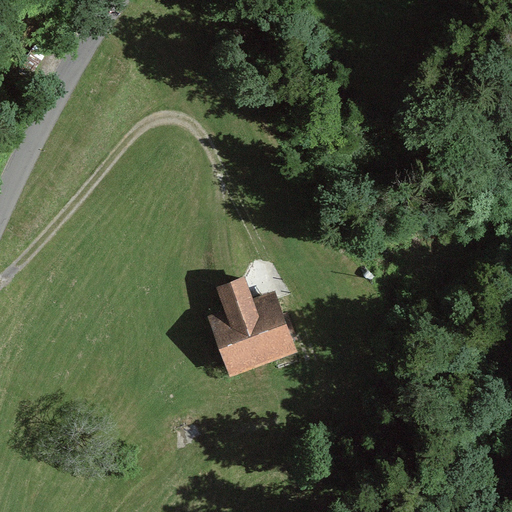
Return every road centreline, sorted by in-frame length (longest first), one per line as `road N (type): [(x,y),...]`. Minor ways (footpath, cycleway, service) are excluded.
road 1 (track): [(117,511),(213,438),(308,396),(321,378),(325,346),(290,302),(201,136),(178,120),(144,127),(121,148),(0,286)]
road 2 (tertiary): [(122,0),(95,31),(0,219)]
